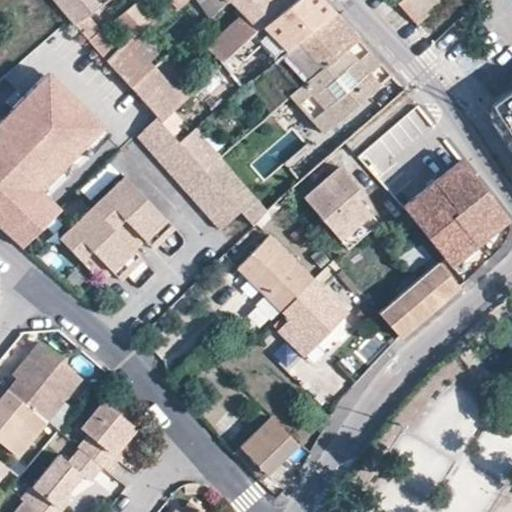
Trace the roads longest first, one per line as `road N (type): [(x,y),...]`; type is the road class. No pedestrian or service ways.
road 1 (residential): [(511,268),(388,385),(305,511)]
road 2 (residential): [(348,0),(511,201)]
road 3 (residential): [(34,277),(192,438)]
